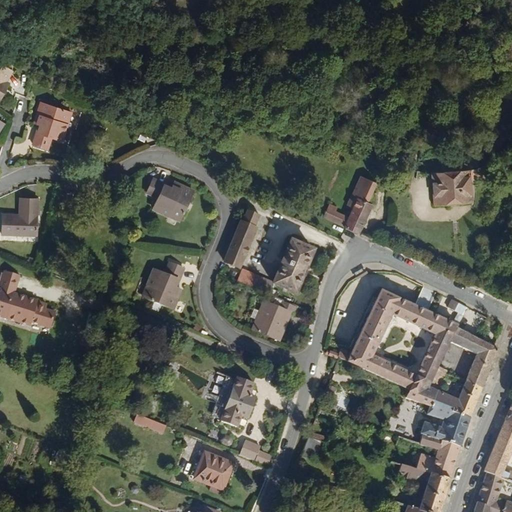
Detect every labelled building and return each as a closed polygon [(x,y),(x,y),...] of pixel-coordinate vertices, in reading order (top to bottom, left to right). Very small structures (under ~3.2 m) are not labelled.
[(11,69),(8,68),(6,67),(9,62),(0,56),(0,96),(4,90),(0,87),(4,81),(11,69)] [(8,83),(4,81),(0,87),(4,90),(8,83)] [(62,140),(71,111),(40,102),(34,123),(39,124),(33,144),(47,148),(51,137),(62,140)] [(469,175),(461,169),(431,172),(434,206),(472,203),(469,175)] [(351,216),(347,224),(361,230),(375,201),(369,198),(378,181),(364,174),(351,200),(357,203),(351,216)] [(182,220),(195,190),(175,181),(173,186),(154,177),(147,191),(158,196),(153,207),(182,220)] [(22,212),(18,212),(0,211),(0,233),(36,234),(36,213),(37,198),(23,198),(22,212)] [(332,204),(327,214),(347,224),(351,216),(339,210),(340,207),(332,204)] [(244,220),(243,220),(226,260),(241,266),(257,226),(256,226),(261,213),(249,208),(244,220)] [(292,239),(275,280),(274,281),(298,290),(315,248),(292,239)] [(143,296),(172,308),(181,288),(176,286),(184,266),(170,261),(165,272),(154,268),(143,296)] [(244,267),(238,281),(269,293),(274,281),(275,280),(244,267)] [(237,278),(240,271),(234,268),(231,276),(237,278)] [(32,321),(52,327),(56,311),(46,308),(48,303),(38,301),(39,299),(14,292),(19,275),(4,271),(0,286),(0,316),(31,326),(32,321)] [(383,288),(350,355),(339,351),(337,356),(410,385),(406,396),(427,402),(433,386),(440,368),(450,342),(458,327),(467,307),(452,299),(449,307),(457,310),(453,321),(383,288)] [(294,311),(297,305),(276,298),(274,304),(265,300),(254,329),(280,340),(292,310),(294,311)] [(466,379),(482,386),(499,348),(458,327),(450,342),(475,356),(466,379)] [(42,343),(44,335),(30,331),(28,338),(42,343)] [(440,368),(433,386),(440,389),(447,371),(440,368)] [(237,384),(241,373),(234,371),(230,381),(237,384)] [(227,408),(222,420),(239,426),(244,413),(250,415),(257,395),(251,393),(256,379),(241,373),(237,384),(230,381),(217,376),(207,400),(221,405),(227,408)] [(433,401),(471,415),(482,386),(466,379),(459,396),(440,389),(433,386),(427,402),(432,404),(433,401)] [(511,398),(501,425),(511,429),(511,398)] [(101,400),(98,408),(105,410),(107,402),(101,400)] [(422,434),(459,448),(471,415),(433,401),(432,404),(429,412),(445,418),(440,429),(426,424),(422,434)] [(216,417),(222,420),(227,408),(221,405),(216,417)] [(174,437),(177,429),(137,414),(134,422),(174,437)] [(483,470),(488,471),(505,478),(507,479),(509,472),(505,470),(511,453),(511,429),(501,425),(483,470)] [(310,432),(303,453),(319,458),(326,437),(310,432)] [(435,453),(455,460),(459,448),(422,434),(419,442),(436,448),(435,453)] [(240,455),(266,465),(270,456),(261,452),(263,447),(246,440),(240,455)] [(223,489),(234,461),(205,450),(194,478),(223,489)] [(414,466),(450,477),(455,460),(435,453),(434,457),(418,452),(414,466)] [(417,508),(430,511),(439,511),(450,477),(414,466),(398,462),(396,467),(400,469),(398,476),(425,484),(417,508)] [(477,502),(508,511),(511,511),(511,501),(506,500),(506,501),(499,499),(505,478),(488,471),(477,502)] [(508,511),(477,502),(473,511),(508,511)]
